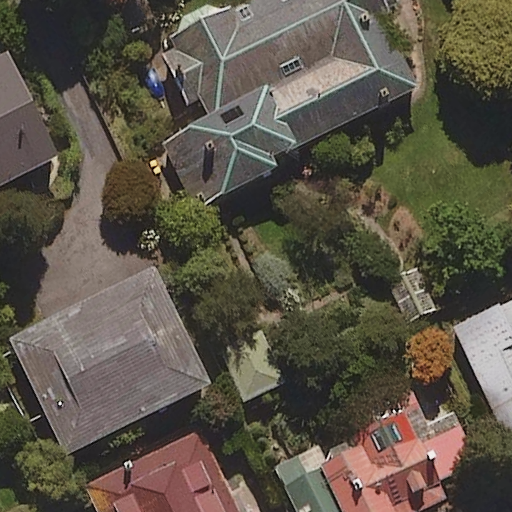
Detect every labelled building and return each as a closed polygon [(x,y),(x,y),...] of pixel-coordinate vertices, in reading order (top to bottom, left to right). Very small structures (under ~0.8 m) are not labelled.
[(176,23),(171,43),(160,48),(199,130),(166,145),(198,211),(273,175),(268,165),(417,93),(388,32),(396,28),(389,15),(399,11),(393,0),(260,0),(226,16),(208,8),(176,23)] [(0,60),(0,188),(59,160),(9,57),(0,60)] [(437,313),(421,271),(389,283),(405,325),(437,313)] [(213,388),(159,273),(17,341),(71,455),(213,388)] [(511,301),(453,330),(509,447),(511,445),(511,301)] [(284,394),(267,335),(227,347),(244,406),(284,394)] [(311,451),(318,464),(285,479),(299,511),(453,511),(441,485),(482,466),(458,415),(418,433),(406,407),(311,451)] [(240,511),(201,432),(88,487),(99,511),(240,511)]
